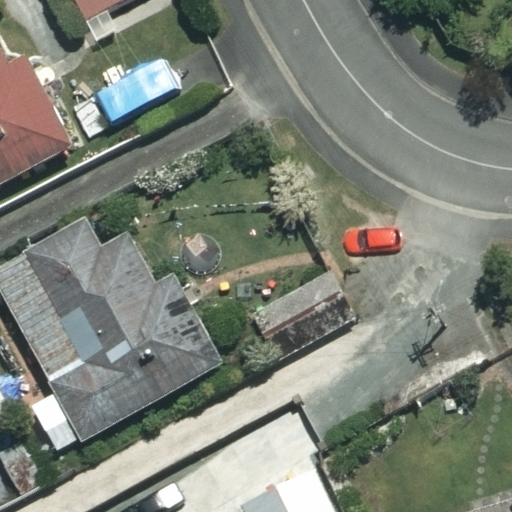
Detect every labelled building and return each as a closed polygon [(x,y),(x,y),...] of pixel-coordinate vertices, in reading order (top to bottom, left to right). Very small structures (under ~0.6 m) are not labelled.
[(130,0),(49,0),(66,32),(130,0)] [(0,12),(0,189),(74,153),(3,10),(0,12)] [(166,221),(108,252),(95,228),(0,278),(0,284),(85,444),(229,367),(184,283),(164,293),(154,274),(185,257),(166,221)] [(455,387),(415,403),(431,444),(471,428),(455,387)] [(334,511),(317,476),(246,509),(247,511),(334,511)]
